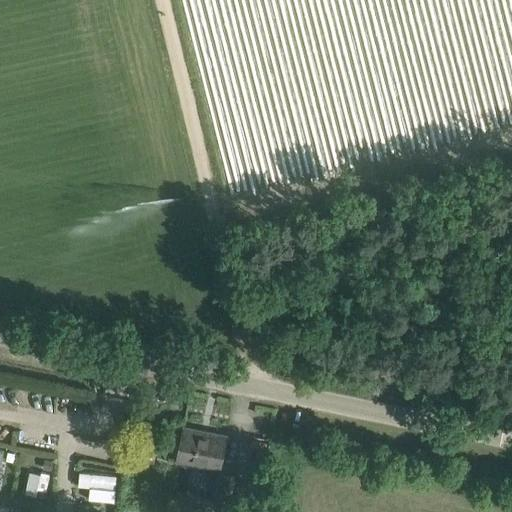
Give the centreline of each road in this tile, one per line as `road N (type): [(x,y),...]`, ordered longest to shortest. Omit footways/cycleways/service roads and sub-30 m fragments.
road 1 (unclassified): [(511,440),(118,360)]
road 2 (track): [(252,387),(161,0)]
road 3 (unclassified): [(118,360),(0,337)]
